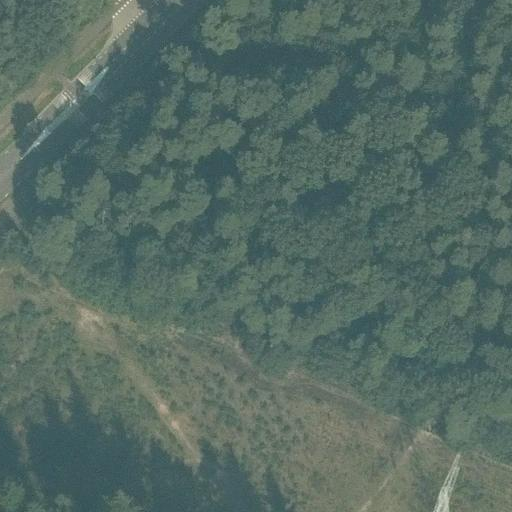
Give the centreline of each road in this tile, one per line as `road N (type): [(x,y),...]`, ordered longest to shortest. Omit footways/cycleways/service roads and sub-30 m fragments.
road 1 (track): [(511,324),(364,511)]
road 2 (tertiary): [(46,134),(160,20)]
